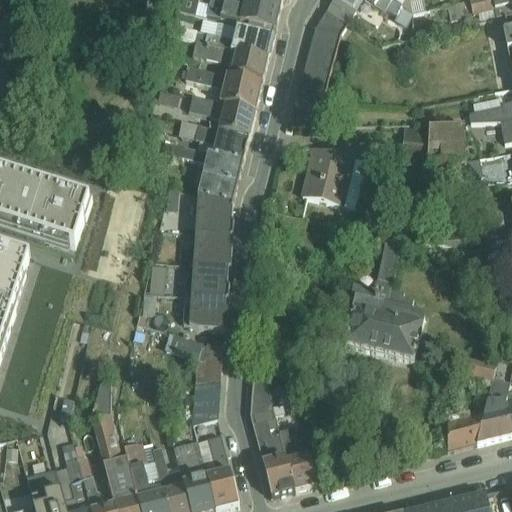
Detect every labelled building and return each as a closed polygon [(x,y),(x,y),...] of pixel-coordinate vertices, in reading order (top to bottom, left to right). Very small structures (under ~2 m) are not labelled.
[(250,32),(276,38),(281,14),(258,0),(249,0),(244,14),(212,7),(208,22),(250,32)] [(290,0),(258,0),(281,14),(290,0)] [(327,17),(348,31),(358,17),(354,15),(361,4),(385,20),(386,19),(395,24),(394,25),(406,33),(413,21),(402,14),(383,2),(379,0),(330,0),(336,4),(327,17)] [(384,0),(383,2),(402,14),(405,10),(410,0),(384,0)] [(410,0),(405,10),(423,6),(421,0),(410,0)] [(511,0),(504,0),(448,13),(451,26),(478,20),(495,17),(497,25),(506,23),(511,21),(511,0)] [(183,1),(179,20),(196,24),(200,4),(183,1)] [(402,14),(413,21),(426,18),(423,6),(405,10),(402,14)] [(0,52),(5,54),(15,19),(0,13),(0,11),(1,8),(0,7),(0,52)] [(298,103),(323,108),(341,42),(348,31),(327,17),(316,35),(315,35),(314,36),(316,36),(298,103)] [(495,17),(478,20),(480,29),(497,25),(495,17)] [(276,38),(250,32),(249,36),(218,29),(216,41),(207,40),(207,38),(175,31),(172,43),(196,48),(269,66),(276,38)] [(269,66),(196,48),(193,63),(230,72),(230,75),(233,80),(263,87),(269,66)] [(221,110),(256,118),(263,91),(189,74),(186,88),(203,91),(202,96),(209,98),(210,93),(224,97),(221,110)] [(160,97),(157,109),(178,114),(181,102),(160,97)] [(220,136),(250,144),(256,118),(221,110),(193,103),(189,122),(207,126),(208,122),(222,126),(220,136)] [(323,108),(298,103),(290,132),(324,132),(329,109),(323,108)] [(511,108),(503,110),(502,104),(473,109),(475,119),(470,121),(471,129),(501,128),(511,125),(511,108)] [(511,125),(501,128),(505,150),(511,148),(511,125)] [(198,156),(244,167),(250,144),(220,136),(182,127),(179,141),(200,146),(198,156)] [(430,134),(427,170),(467,168),(465,130),(430,130),(430,134)] [(427,170),(430,134),(405,133),(403,169),(427,170)] [(244,167),(198,156),(170,149),(168,159),(207,168),(204,180),(239,189),(244,167)] [(313,154),(301,202),(355,215),(366,167),(313,154)] [(0,178),(0,228),(76,253),(91,207),(0,178)] [(239,189),(204,180),(199,202),(234,210),(239,189)] [(169,196),(168,217),(179,217),(180,197),(176,196),(169,196)] [(196,239),(232,242),(234,210),(199,202),(196,239)] [(267,217),(265,242),(294,250),(293,262),(319,268),(322,256),(323,257),(326,243),(305,238),(308,226),(267,217)] [(511,235),(420,248),(420,250),(511,270),(511,235)] [(196,249),(194,269),(229,272),(232,242),(196,239),(196,249)] [(377,361),(391,295),(401,246),(387,243),(375,294),(354,289),(349,308),(355,310),(345,353),(377,361)] [(0,249),(0,354),(30,259),(0,249)] [(193,280),(192,300),(227,303),(229,272),(194,269),(193,280)] [(152,271),(150,297),(164,298),(166,272),(152,271)] [(391,295),(377,361),(415,370),(427,322),(412,318),(415,305),(404,302),(405,299),(391,295)] [(191,303),(189,332),(206,335),(225,337),(227,303),(192,300),(191,303)] [(144,301),(143,320),(155,321),(157,302),(144,301)] [(197,365),(198,350),(199,347),(186,343),(170,338),(165,356),(197,365)] [(198,350),(197,365),(196,385),(193,430),(219,425),(224,352),(223,352),(198,350)] [(492,390),(492,387),(496,371),(471,364),(468,380),(488,386),(488,389),(492,390)] [(296,497),(273,411),(264,376),(254,375),(251,422),(265,474),(272,503),(296,497)] [(115,509),(115,511),(139,511),(126,464),(122,465),(111,421),(112,388),(102,385),(92,426),(115,509)] [(485,420),(478,450),(511,441),(511,431),(508,408),(509,394),(510,388),(492,387),(492,390),(485,420)] [(64,404),(60,422),(71,425),(74,409),(75,406),(64,404)] [(273,411),(296,497),(317,492),(308,457),(299,459),(293,433),(290,434),(283,410),(273,411)] [(478,450),(485,420),(472,423),(470,417),(448,422),(448,456),(441,458),(440,460),(478,450)] [(208,483),(214,511),(237,511),(240,511),(221,442),(198,448),(208,483)] [(126,464),(139,511),(168,511),(157,467),(148,469),(143,450),(138,451),(135,443),(122,447),(126,464)] [(180,470),(190,511),(214,511),(208,483),(198,486),(187,444),(174,447),(180,470)] [(65,507),(66,511),(90,511),(78,464),(74,448),(62,451),(68,473),(73,490),(71,490),(75,504),(65,507)] [(157,467),(168,511),(190,511),(180,470),(168,474),(163,453),(153,455),(157,467)] [(78,464),(90,511),(115,511),(115,509),(105,511),(103,511),(100,497),(98,497),(88,462),(78,464)] [(57,476),(65,507),(75,504),(71,490),(73,490),(68,473),(57,476)] [(66,511),(65,507),(57,476),(27,483),(34,511),(66,511)] [(488,511),(486,499),(470,503),(472,511),(469,511),(468,511),(467,508),(453,511),(451,511),(488,511)] [(469,511),(472,511),(470,503),(468,504),(466,504),(448,509),(434,511),(451,511),(453,511),(467,508),(468,511),(469,511)]
